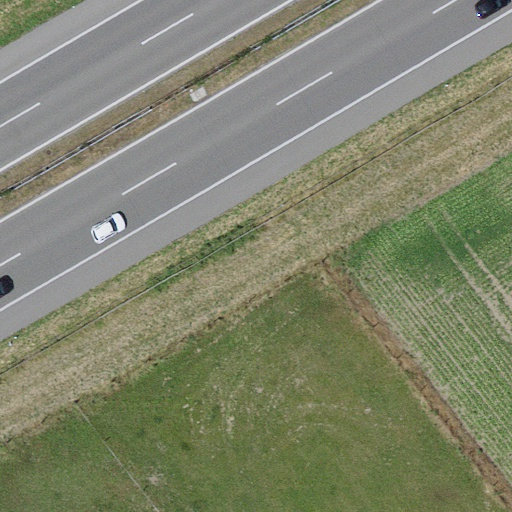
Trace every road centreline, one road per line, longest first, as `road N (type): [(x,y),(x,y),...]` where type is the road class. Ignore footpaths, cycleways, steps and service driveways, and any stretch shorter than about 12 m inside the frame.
road 1 (motorway): [(0,266),(457,0)]
road 2 (motorway): [(218,0),(0,127)]
